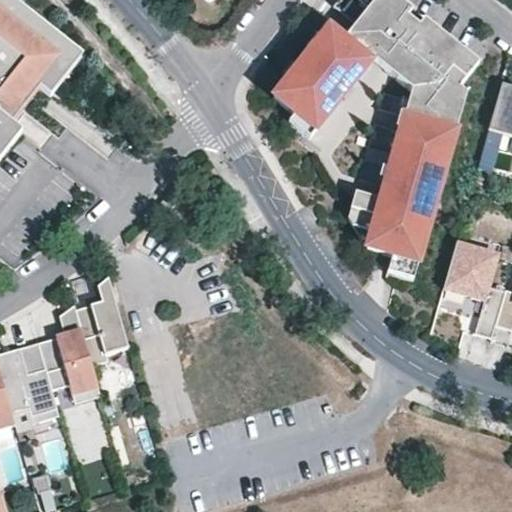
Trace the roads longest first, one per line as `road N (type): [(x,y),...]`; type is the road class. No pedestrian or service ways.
road 1 (residential): [(511,401),(415,366),(340,304),(210,94)]
road 2 (residential): [(210,94),(121,213),(0,306)]
road 3 (residential): [(210,94),(127,0)]
